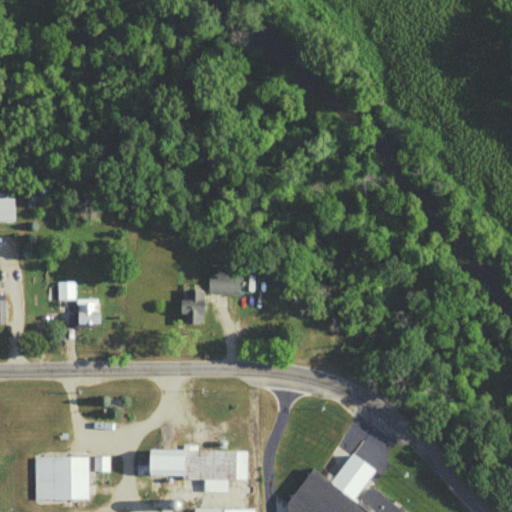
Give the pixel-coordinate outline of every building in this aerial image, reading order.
[(14,199),(0,199),(0,221),(14,222),(14,199)] [(207,296),(237,296),(237,268),(207,268),(207,296)] [(57,299),(72,299),(73,284),(57,284),(57,299)] [(179,292),(179,326),(201,326),(201,292),(179,292)] [(97,326),(97,305),(75,305),(75,326),(97,326)] [(146,476),(146,449),(246,451),(245,478),(146,476)] [(301,511),(399,511),(362,483),(372,469),(350,452),(332,476),(319,466),(301,490),(312,498),(301,511)] [(300,487),(313,470),(290,453),(277,470),(300,487)] [(33,456),(86,455),(86,497),(33,498),(33,456)] [(92,455),(108,455),(108,471),(92,471),(92,455)] [(174,509),(175,508),(175,506),(175,504),(174,502),(173,501),(171,500),(169,500),(167,500),(166,501),(164,503),(164,505),(164,507),(164,509),(166,510),(167,511),(169,511),(171,511),(173,511),(174,509)]
